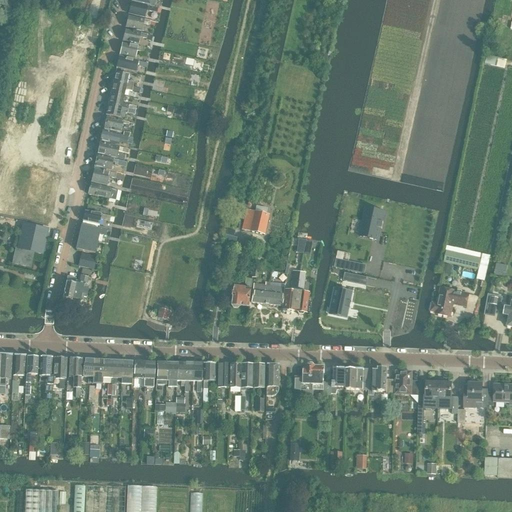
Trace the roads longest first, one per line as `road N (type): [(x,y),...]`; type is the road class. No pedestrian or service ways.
road 1 (tertiary): [(46,346),(511,363)]
road 2 (residential): [(48,318),(116,0)]
road 3 (track): [(397,176),(439,0)]
